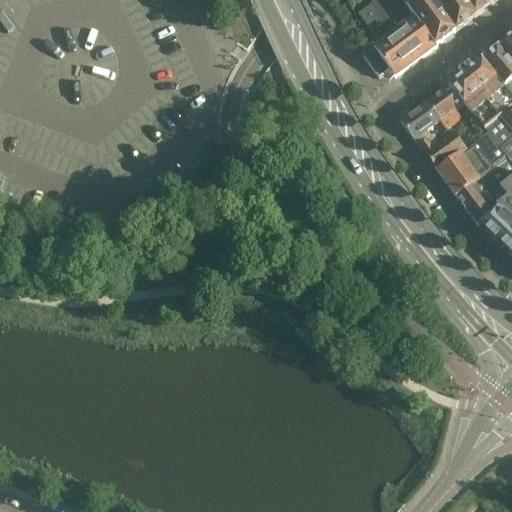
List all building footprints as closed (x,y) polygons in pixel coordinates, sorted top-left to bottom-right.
[(400,0),(415,20),(435,50),(456,33),(429,0),(400,0)] [(429,0),(456,33),(499,0),(429,0)] [(381,1),(372,7),(414,65),(435,50),(415,20),(401,30),(381,1)] [(372,7),(358,17),(376,42),(363,52),(363,59),(378,80),(389,72),(394,79),(414,65),(372,7)] [(511,38),(501,47),(511,60),(511,38)] [(511,66),(498,50),(481,63),(503,90),(511,83),(511,66)] [(484,105),(498,120),(511,134),(511,102),(503,90),(481,63),(462,78),(480,101),(476,104),(480,108),(484,105)] [(484,105),(480,108),(476,104),(480,101),(462,78),(447,90),(462,107),(463,106),(477,122),(484,130),(498,120),(484,105)] [(425,105),(424,106),(438,124),(444,133),(446,135),(449,132),(447,130),(460,121),(454,112),(462,107),(447,90),(426,105),(425,105)] [(444,133),(438,124),(424,106),(399,125),(417,149),(426,142),(432,150),(438,146),(435,142),(444,133)] [(511,134),(498,120),(484,130),(488,135),(486,136),(498,151),(507,161),(454,200),(474,227),(490,213),(506,200),(498,192),(511,180),(511,134)] [(417,149),(436,175),(459,158),(466,153),(449,132),(446,135),(444,133),(435,142),(438,146),(432,150),(426,142),(417,149)] [(459,158),(436,175),(454,200),(507,161),(498,151),(486,136),(466,153),(459,158)] [(205,158),(217,148),(210,139),(209,140),(207,142),(204,145),(198,149),(205,158)] [(490,213),(474,227),(511,261),(511,180),(498,192),(506,200),(490,213)] [(338,219),(352,208),(339,191),(325,202),(338,219)]
